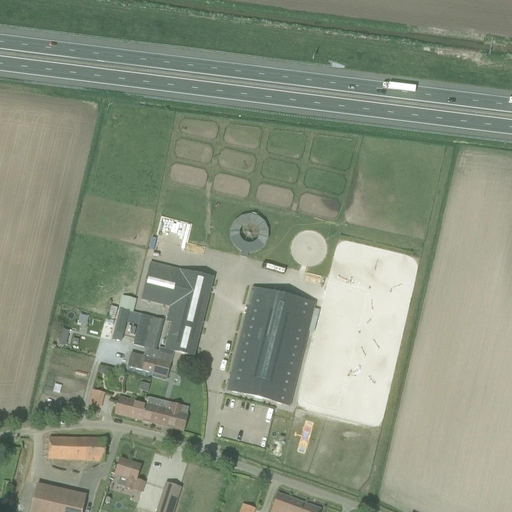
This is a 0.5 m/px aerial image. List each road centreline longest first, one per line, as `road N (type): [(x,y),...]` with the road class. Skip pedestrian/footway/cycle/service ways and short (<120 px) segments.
road 1 (motorway): [(0,67),(511,131)]
road 2 (motorway): [(511,105),(0,42)]
road 3 (unclassified): [(368,511),(113,426),(0,436)]
